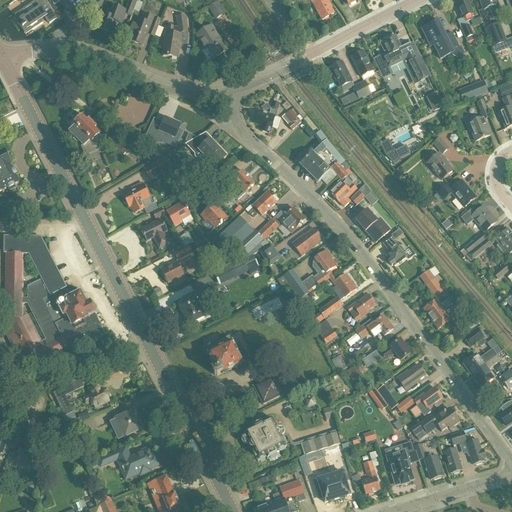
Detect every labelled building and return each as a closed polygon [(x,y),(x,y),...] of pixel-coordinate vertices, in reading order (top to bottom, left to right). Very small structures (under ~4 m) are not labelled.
[(25,10),(17,15),(21,21),(19,22),(17,23),(18,25),(20,24),(27,35),(43,24),(41,21),(45,18),(49,24),(57,19),(45,2),(47,0),(50,0),(54,5),(62,0),(37,0),(34,2),(35,3),(31,6),(35,11),(29,15),(25,10)] [(102,14),(96,28),(112,34),(117,23),(119,24),(121,20),(123,21),(126,14),(131,17),(137,2),(132,0),(129,0),(125,12),(114,7),(112,14),(108,12),(106,16),(102,14)] [(310,0),(323,21),(334,14),(331,8),(332,8),(327,0),(310,0)] [(467,0),(456,4),(463,19),(464,18),(466,22),(472,20),(471,16),(473,15),(467,0)] [(494,0),(479,0),(484,10),(489,8),(493,18),(502,15),(498,4),(496,5),(494,0)] [(220,1),(210,8),(218,20),(228,14),(220,1)] [(133,24),(130,32),(134,33),(130,41),(142,46),(147,35),(154,38),(161,21),(145,14),(142,21),(139,20),(137,25),(133,24)] [(166,39),(163,56),(180,59),(183,36),(179,35),(180,34),(187,33),(185,17),(177,18),(178,28),(173,28),(174,25),(168,23),(167,27),(166,27),(164,39),(166,39)] [(438,21),(421,29),(430,47),(433,46),(440,60),(451,55),(452,57),(456,58),(465,54),(462,48),(460,49),(452,33),(446,36),(438,21)] [(499,24),(485,29),(494,53),(508,48),(499,24)] [(212,26),(199,34),(203,40),(200,42),(204,48),(207,47),(214,59),(227,51),(219,39),(220,38),(212,26)] [(469,26),(462,30),(468,43),(475,40),(469,26)] [(389,56),(374,63),(382,79),(391,75),(388,68),(406,60),(395,36),(382,42),(389,56)] [(363,52),(351,58),(361,78),(373,72),(363,52)] [(420,56),(407,62),(419,86),(431,80),(420,56)] [(342,63),(330,69),(336,82),(338,81),(341,88),(352,82),(342,63)] [(402,82),(407,79),(404,72),(399,75),(402,82)] [(454,91),(445,94),(450,108),(482,96),(482,95),(488,92),(483,81),(475,84),(473,79),(472,77),(465,79),(456,82),(457,85),(452,86),(454,91)] [(364,82),(359,85),(365,98),(371,95),(364,82)] [(507,82),(496,85),(498,94),(509,91),(507,82)] [(359,85),(353,88),(355,93),(359,100),(365,98),(359,85)] [(432,90),(423,94),(426,101),(435,97),(432,90)] [(344,108),(359,100),(355,93),(340,100),(344,108)] [(137,109),(137,94),(122,94),(122,109),(137,109)] [(506,109),(498,112),(505,130),(511,127),(511,96),(502,100),(506,109)] [(431,104),(435,112),(444,107),(440,100),(431,104)] [(482,101),(477,103),(482,116),(488,114),(482,101)] [(257,118),(255,120),(255,123),(256,123),(255,125),(263,127),(262,132),(269,135),(271,129),(271,130),(276,117),(275,117),(279,104),(274,102),(270,115),(260,112),(258,118),(257,118)] [(440,110),(417,119),(420,129),(444,120),(440,110)] [(291,111),(282,118),(289,126),(288,127),(292,131),(302,123),(291,111)] [(471,123),(468,124),(475,142),(490,136),(483,118),(477,121),(476,118),(474,117),(471,118),(470,120),(471,123)] [(76,127),(70,133),(83,147),(82,148),(85,155),(98,151),(95,148),(102,141),(99,137),(99,136),(94,130),(96,128),(88,121),(87,123),(82,118),(74,126),(76,127)] [(151,127),(146,138),(162,145),(162,143),(175,149),(183,132),(179,131),(181,126),(179,125),(180,124),(174,121),(174,123),(166,119),(160,131),(151,127)] [(372,124),(364,127),(367,135),(375,133),(372,124)] [(316,134),(323,143),(338,160),(347,171),(351,168),(345,162),(346,161),(321,131),(316,134)] [(189,143),(186,144),(196,154),(199,151),(215,168),(226,157),(225,156),(226,155),(217,146),(216,147),(210,140),(204,145),(197,138),(197,139),(189,143)] [(117,139),(111,144),(123,156),(129,151),(125,147),(126,145),(122,142),(121,143),(117,139)] [(440,139),(434,144),(442,154),(448,149),(440,139)] [(385,155),(394,165),(400,161),(400,160),(410,155),(406,147),(394,152),(388,141),(380,145),(385,155)] [(339,177),(340,178),(345,172),(347,171),(338,160),(323,143),(322,144),(323,145),(312,154),(301,166),(319,183),(321,181),(327,188),(338,176),(339,177)] [(301,166),(312,154),(306,147),(295,160),(301,166)] [(12,170),(10,166),(12,165),(5,152),(0,154),(0,194),(4,192),(3,191),(7,189),(8,190),(16,186),(15,185),(19,183),(16,178),(17,177),(13,169),(12,170)] [(439,154),(427,164),(442,180),(453,171),(439,154)] [(168,159),(146,170),(151,181),(174,170),(168,159)] [(234,172),(225,181),(235,192),(241,187),(246,193),(255,184),(242,171),(238,175),(234,172)] [(349,176),(345,172),(340,178),(343,181),(349,176)] [(212,180),(206,185),(216,195),(222,190),(212,180)] [(336,189),(331,194),(340,203),(345,208),(351,202),(348,199),(357,190),(347,180),(343,184),(340,182),(334,187),(336,189)] [(448,185),(437,194),(443,201),(451,194),(464,208),(476,198),(462,181),(452,189),(448,185)] [(131,192),(123,196),(125,199),(125,200),(124,200),(124,201),(124,202),(125,203),(125,204),(126,204),(127,204),(128,204),(129,208),(131,207),(135,214),(144,209),(141,202),(149,198),(142,183),(130,189),(131,192)] [(205,191),(202,186),(193,191),(197,195),(205,191)] [(359,192),(351,200),(357,205),(364,198),(359,192)] [(267,194),(253,207),(262,216),(276,203),(267,194)] [(184,202),(166,213),(175,227),(181,223),(181,222),(190,216),(187,210),(188,210),(187,208),(184,202)] [(214,204),(204,213),(209,219),(208,220),(216,228),(220,224),(221,225),(223,223),(222,223),(227,219),(214,204)] [(484,207),(471,217),(484,233),(497,222),(484,207)] [(162,209),(153,214),(156,220),(166,215),(162,209)] [(293,209),(280,221),(291,233),(305,221),(293,209)] [(367,210),(356,221),(376,244),(390,231),(380,219),(377,221),(367,210)] [(245,211),(240,216),(247,223),(251,218),(245,211)] [(219,237),(232,251),(235,248),(238,251),(235,254),(238,258),(242,255),(244,257),(262,239),(258,234),(254,230),(253,232),(240,218),(219,237)] [(162,220),(141,230),(147,242),(154,238),(160,250),(169,245),(164,233),(167,232),(162,220)] [(273,220),(258,234),(262,239),(263,240),(279,226),(273,220)] [(304,235),(293,244),(302,256),(318,244),(317,243),(322,239),(314,229),(305,236),(304,235)] [(511,235),(508,230),(496,240),(498,244),(496,245),(505,256),(507,255),(508,255),(511,252),(511,235)] [(484,233),(475,240),(465,249),(463,247),(459,250),(465,257),(479,245),(487,238),(484,233)] [(70,297),(65,288),(68,287),(42,236),(6,235),(5,320),(8,325),(3,328),(19,360),(24,358),(30,369),(82,342),(83,346),(105,335),(95,314),(95,313),(96,309),(94,304),(90,303),(90,304),(89,303),(86,304),(80,292),(70,297)] [(400,248),(397,244),(392,237),(383,244),(389,253),(386,256),(390,261),(388,263),(392,267),(393,266),(394,267),(407,257),(403,252),(407,250),(403,245),(400,248)] [(172,267),(162,272),(168,284),(186,275),(183,267),(195,261),(193,256),(196,254),(191,246),(175,254),(179,262),(178,263),(177,262),(171,266),(172,267)] [(259,252),(269,268),(281,259),(271,246),(265,249),(259,252)] [(480,246),(468,256),(472,261),(484,251),(480,246)] [(292,270),(283,277),(290,287),(300,300),(310,294),(330,279),(333,276),(330,271),(337,266),(331,259),(332,258),(327,251),(313,261),(313,266),(318,274),(314,277),(312,275),(302,283),(292,270)] [(230,263),(228,257),(225,258),(222,253),(216,256),(217,258),(212,261),(217,270),(230,263)] [(259,271),(252,256),(224,270),(229,281),(248,272),(250,275),(259,271)] [(72,257),(67,260),(75,281),(81,279),(72,257)] [(207,267),(205,264),(201,267),(204,274),(209,271),(207,267)] [(505,266),(494,275),(498,280),(508,271),(505,266)] [(429,271),(421,277),(435,297),(443,292),(429,271)] [(333,276),(330,279),(337,288),(338,287),(345,298),(356,289),(346,275),(337,281),(333,276)] [(290,287),(283,277),(277,280),(283,290),(290,287)] [(159,287),(154,290),(158,299),(163,296),(159,287)] [(203,318),(196,304),(204,300),(199,290),(181,298),(184,303),(178,306),(188,326),(203,318)] [(357,303),(348,310),(356,321),(369,313),(368,311),(375,306),(368,296),(358,303),(357,303)] [(256,319),(283,306),(278,297),(251,309),(256,319)] [(437,300),(423,309),(431,320),(453,304),(449,299),(444,303),(446,305),(442,308),(437,300)] [(339,300),(327,309),(331,314),(343,305),(339,300)] [(453,304),(431,320),(438,330),(451,320),(446,312),(449,310),(450,312),(456,308),(453,304)] [(372,320),(356,331),(361,339),(370,333),(374,338),(381,333),(384,337),(393,330),(383,317),(375,323),(372,320)] [(326,321),(315,328),(326,344),(337,337),(326,321)] [(477,329),(464,339),(471,348),(478,343),(480,347),(486,343),(483,339),(485,338),(481,333),(477,329)] [(204,347),(203,350),(206,355),(208,355),(214,368),(213,368),(212,371),(214,376),(217,376),(250,360),(244,348),(237,352),(230,337),(214,344),(212,343),(204,347)] [(391,347),(382,353),(386,359),(395,353),(401,361),(410,354),(400,340),(390,347),(391,347)] [(476,355),(463,365),(471,375),(492,359),(496,356),(492,350),(480,360),(476,355)] [(376,351),(363,360),(367,366),(380,357),(376,351)] [(492,359),(471,375),(481,389),(494,379),(486,368),(489,365),(490,367),(496,363),(492,359)] [(408,371),(398,379),(407,391),(419,382),(418,381),(426,375),(418,365),(408,372),(408,371)] [(503,365),(497,370),(502,377),(508,372),(503,365)] [(511,371),(506,376),(502,379),(506,384),(506,385),(509,389),(511,387),(511,371)] [(275,376),(253,387),(263,405),(284,394),(275,376)] [(393,378),(385,383),(389,390),(397,384),(393,378)] [(72,385),(54,393),(65,416),(73,412),(66,396),(75,391),(72,385)] [(92,394),(84,399),(87,404),(92,402),(95,408),(109,401),(103,389),(101,391),(97,385),(90,389),(92,394)] [(424,394),(414,401),(418,406),(417,406),(422,413),(428,409),(428,410),(436,405),(435,404),(442,398),(435,388),(425,395),(424,394)] [(375,390),(370,393),(382,410),(387,406),(375,390)] [(313,397),(305,400),(307,408),(316,405),(313,397)] [(407,401),(400,407),(403,410),(410,405),(407,401)] [(326,404),(319,407),(323,417),(330,415),(326,404)] [(511,406),(499,416),(506,426),(511,422),(511,406)] [(429,417),(411,430),(416,436),(425,430),(428,435),(438,427),(442,432),(449,428),(450,430),(460,423),(450,409),(432,422),(429,417)] [(134,411),(116,420),(125,438),(143,429),(134,411)] [(242,440),(242,442),(242,443),(242,444),(243,445),(244,445),(245,446),(246,446),(248,445),(249,447),(249,448),(249,449),(250,450),(251,451),(252,453),(251,454),(254,460),(256,458),(258,462),(267,458),(267,460),(269,459),(270,461),(272,462),(274,462),(276,462),(277,460),(278,459),(278,457),(277,455),(279,454),(279,452),(287,448),(286,445),(287,444),(283,436),(284,435),(284,434),(284,433),(284,431),(283,430),(281,429),(280,429),(278,429),(272,419),(264,423),(263,421),(251,428),(252,429),(243,433),(245,437),(244,438),(243,439),(242,440)] [(398,421),(394,424),(399,431),(403,428),(398,421)] [(376,440),(373,432),(363,435),(366,444),(376,440)] [(463,432),(456,434),(459,444),(467,442),(463,432)] [(337,433),(301,445),(304,456),(340,445),(337,433)] [(456,434),(451,436),(454,446),(459,444),(456,434)] [(2,435),(0,438),(0,447),(0,448),(0,449),(0,452),(7,455),(13,439),(2,435)] [(400,447),(385,452),(396,486),(401,484),(402,486),(409,484),(408,482),(414,480),(409,466),(407,466),(403,450),(412,447),(410,438),(398,442),(400,447)] [(478,441),(467,444),(473,465),(485,462),(484,460),(486,459),(483,450),(481,451),(478,441)] [(422,445),(415,447),(419,460),(426,458),(422,445)] [(18,451),(16,466),(26,467),(28,455),(24,455),(24,449),(19,448),(19,451),(18,451)] [(126,448),(98,460),(101,468),(118,461),(126,480),(140,474),(141,476),(151,472),(150,470),(160,465),(156,455),(154,456),(150,448),(137,454),(136,456),(137,457),(135,458),(133,457),(131,458),(126,448)] [(456,449),(444,453),(451,474),(462,470),(456,449)] [(369,481),(362,483),(366,495),(381,491),(373,468),(380,466),(376,452),(369,454),(372,462),(364,464),(369,481)] [(306,456),(304,456),(298,459),(299,461),(302,471),(305,478),(312,475),(306,456)] [(437,457),(425,461),(431,480),(444,476),(437,457)] [(297,473),(302,471),(299,461),(294,463),(296,468),(297,473)] [(318,480),(314,482),(319,498),(323,497),(325,503),(326,503),(337,499),(350,496),(345,482),(349,481),(346,471),(342,473),(330,476),(318,480)] [(276,481),(274,475),(268,477),(265,478),(259,480),(261,487),(267,485),(267,484),(270,482),(270,483),(276,481)] [(359,475),(352,477),(355,487),(362,485),(359,475)] [(167,477),(148,485),(159,511),(181,511),(181,509),(182,509),(180,506),(183,504),(180,496),(177,497),(175,494),(174,495),(167,477)] [(276,503),(255,511),(296,511),(301,510),(296,497),(304,494),(299,481),(280,488),(282,493),(274,496),(276,503)] [(99,494),(94,497),(98,506),(99,508),(100,511),(116,511),(110,498),(102,501),(99,494)]
